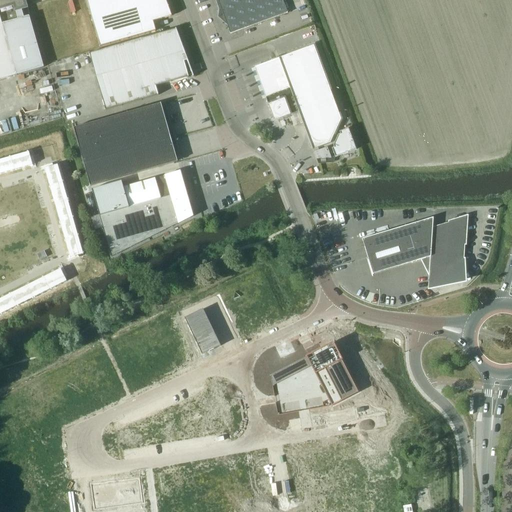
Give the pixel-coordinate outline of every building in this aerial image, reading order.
[(0,0),(0,47),(9,77),(44,67),(29,16),(30,16),(27,7),(24,0),(0,0)] [(165,0),(86,0),(100,46),(157,30),(155,21),(172,16),(165,0)] [(282,0),(217,0),(230,34),(288,13),(282,0)] [(187,60),(176,28),(175,29),(176,29),(89,54),(105,110),(158,95),(156,86),(188,77),(184,61),(187,60)] [(341,119),(313,45),(254,67),(274,121),(298,111),(312,149),(330,142),(341,119)] [(0,79),(9,77),(0,47),(0,79)] [(55,108),(48,82),(12,92),(20,118),(55,108)] [(178,162),(161,103),(75,128),(91,187),(178,162)] [(356,150),(348,129),(339,132),(340,134),(338,135),(333,146),(334,148),(332,149),(335,157),(356,150)] [(332,159),(327,147),(314,152),(316,159),(332,159)] [(29,152),(0,160),(0,174),(30,166),(31,167),(33,166),(32,165),(31,161),(30,157),(29,152)] [(49,168),(44,169),(69,256),(68,256),(69,258),(70,258),(75,257),(79,255),(83,254),(58,165),(53,167),(49,168)] [(129,207),(99,215),(111,257),(193,216),(188,198),(180,171),(165,176),(155,179),(161,198),(129,207)] [(155,179),(123,187),(124,190),(125,190),(127,198),(126,198),(129,207),(161,198),(155,179)] [(124,190),(123,187),(122,181),(92,190),(99,215),(129,207),(126,198),(124,190)] [(462,278),(466,217),(432,227),(433,218),(362,239),(372,274),(416,261),(430,257),(428,275),(429,275),(428,288),(429,288),(462,278)] [(0,314),(66,281),(64,277),(62,273),(60,269),(0,299),(0,314)] [(283,316),(264,276),(234,290),(252,330),(283,316)] [(220,346),(203,309),(185,318),(202,354),(220,346)] [(165,372),(192,359),(171,317),(144,330),(165,372)] [(333,342),(306,356),(311,365),(332,406),(358,393),(342,361),(343,360),(333,342)] [(276,372),(281,382),(311,365),(306,356),(276,372)] [(90,407),(72,367),(44,380),(63,419),(90,407)] [(276,372),(270,375),(272,386),(281,382),(276,372)] [(22,446),(9,404),(0,407),(0,470),(21,468),(59,463),(56,441),(22,446)] [(249,482),(265,480),(260,456),(244,458),(249,482)] [(223,491),(218,463),(198,467),(206,510),(236,505),(233,490),(223,491)] [(94,510),(143,503),(140,477),(90,484),(94,510)]
